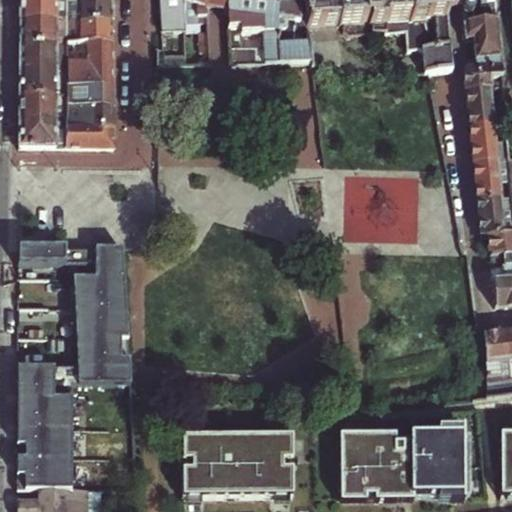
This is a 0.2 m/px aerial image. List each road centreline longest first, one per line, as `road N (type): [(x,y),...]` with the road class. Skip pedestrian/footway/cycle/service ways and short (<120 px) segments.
road 1 (residential): [(125,0),(131,159),(2,158)]
road 2 (residential): [(2,158),(0,404)]
road 3 (residential): [(3,0),(2,158)]
